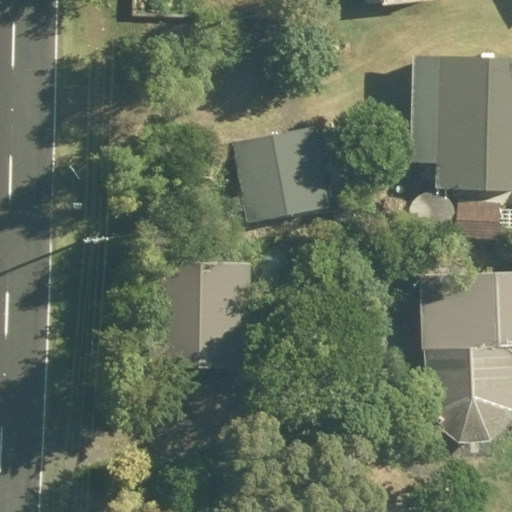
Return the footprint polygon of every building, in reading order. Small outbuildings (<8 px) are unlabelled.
[(426,190),(511,187),(511,59),(423,62),(426,190)] [(246,225),(328,214),(316,132),(235,144),(246,225)] [(499,200),(457,196),(452,240),(494,245),(499,200)] [(248,364),(251,270),(148,266),(145,361),(248,364)] [(511,272),(421,273),(424,417),(458,447),(490,446),(511,422),(511,272)]
